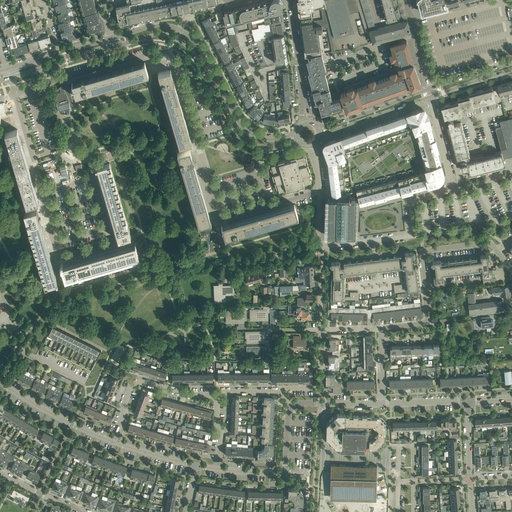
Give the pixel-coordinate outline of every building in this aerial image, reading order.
[(20,0),(21,1),(22,6),(21,6),(20,8),(21,11),(22,10),(24,10),(27,9),(31,8),(32,8),(29,0),(20,0)] [(93,0),(78,0),(81,11),(82,15),(92,12),(97,11),(93,0)] [(217,3),(215,0),(130,0),(132,4),(116,7),(119,24),(177,11),(179,11),(183,10),(185,9),(185,10),(217,3)] [(282,11),(281,2),(278,0),(269,0),(222,12),(225,25),(275,13),(279,12),(282,11)] [(299,17),(311,15),(310,10),(327,8),(325,0),(298,0),(299,3),(297,4),(299,17)] [(325,0),(327,8),(334,38),(354,32),(349,13),(359,11),(359,9),(358,7),(357,5),(357,3),(356,0),(325,0)] [(383,0),(389,20),(399,18),(399,17),(398,17),(398,15),(400,15),(398,7),(396,7),(395,3),(396,3),(395,0),(383,0)] [(417,0),(418,1),(418,2),(418,3),(417,3),(417,4),(417,5),(418,6),(418,7),(418,8),(419,9),(419,10),(420,10),(420,11),(421,12),(423,12),(424,12),(425,13),(426,13),(427,12),(428,12),(429,12),(430,11),(431,11),(431,10),(432,10),(432,9),(435,9),(434,10),(435,10),(435,9),(436,9),(446,6),(446,5),(448,4),(448,5),(459,2),(458,1),(460,0),(462,0),(463,1),(467,0),(417,0)] [(66,3),(59,5),(55,6),(58,14),(61,13),(68,12),(71,11),(70,7),(67,8),(66,3)] [(27,9),(24,10),(27,20),(31,19),(35,18),(34,15),(35,15),(34,11),(33,11),(32,8),(31,8),(27,9)] [(92,12),(82,15),(84,22),(82,23),(86,35),(104,29),(98,10),(97,11),(92,12)] [(68,12),(61,13),(58,14),(60,23),(68,21),(73,19),(72,15),(69,16),(68,12)] [(275,24),(281,23),(281,21),(280,12),(279,12),(275,13),(272,14),(271,14),(265,16),(251,19),(246,21),(247,24),(249,24),(250,30),(252,29),(259,27),(258,24),(264,23),(264,24),(265,24),(275,22),(275,24)] [(7,15),(0,16),(0,28),(3,28),(5,27),(7,26),(6,23),(9,22),(7,15)] [(305,56),(321,53),(325,53),(324,50),(324,48),(322,34),(322,32),(321,29),(321,26),(316,27),(312,27),(312,21),(311,15),(299,17),(301,29),(305,56)] [(39,17),(35,18),(31,19),(34,30),(35,29),(42,27),(41,25),(42,24),(41,20),(40,20),(39,17)] [(203,23),(204,26),(205,26),(212,22),(209,17),(206,19),(206,17),(200,19),(202,24),(203,23)] [(372,43),(401,36),(410,34),(407,20),(406,21),(407,21),(369,31),(372,43)] [(61,29),(63,29),(62,28),(63,28),(64,31),(71,29),(74,29),(73,25),(70,26),(68,21),(60,23),(59,23),(60,29),(61,29)] [(205,26),(204,26),(207,31),(208,31),(214,27),(217,26),(215,21),(212,22),(205,26)] [(258,24),(259,27),(252,29),(255,41),(260,39),(261,39),(260,38),(271,36),(274,36),(274,34),(283,33),(281,23),(275,24),(275,22),(265,24),(265,25),(264,26),(264,24),(264,23),(258,24)] [(226,26),(229,35),(238,33),(236,23),(226,26)] [(3,30),(3,31),(4,35),(5,34),(6,38),(14,36),(12,28),(14,25),(14,24),(11,25),(7,26),(5,27),(3,28),(3,30)] [(35,29),(38,37),(40,36),(39,32),(42,31),(47,29),(46,26),(42,27),(35,29)] [(217,32),(214,27),(208,31),(207,31),(209,36),(217,32)] [(31,30),(33,36),(30,37),(31,42),(28,43),(30,50),(30,51),(41,48),(35,29),(34,30),(31,30)] [(65,37),(66,37),(67,40),(77,37),(75,33),(72,34),(71,29),(64,31),(61,32),(63,37),(64,37),(64,38),(65,37)] [(217,32),(209,36),(212,41),(220,37),(217,32)] [(38,39),(41,48),(51,45),(49,36),(48,35),(44,36),(42,37),(43,38),(38,39)] [(274,36),(271,36),(275,63),(287,61),(286,55),(285,50),(285,45),(284,45),(284,44),(284,40),(283,35),(274,36)] [(17,45),(14,36),(6,38),(9,48),(13,47),(17,46),(21,45),(21,44),(17,45)] [(221,39),(217,41),(213,43),(216,48),(217,48),(223,44),(221,39)] [(392,53),(388,54),(392,70),(344,87),(345,92),(340,94),(344,106),(343,106),(343,107),(344,106),(346,111),(362,105),(362,104),(410,87),(410,88),(420,84),(414,67),(414,68),(413,68),(411,63),(412,63),(413,63),(413,62),(412,62),(406,40),(390,45),(392,53)] [(21,45),(17,46),(13,47),(16,55),(30,50),(28,43),(21,45)] [(223,44),(217,48),(216,48),(218,53),(220,52),(226,49),(228,48),(226,43),(223,44)] [(228,54),(226,49),(220,52),(218,53),(221,58),(228,54)] [(326,71),(321,53),(305,56),(309,72),(307,73),(312,90),(310,90),(315,109),(319,107),(321,114),(332,111),(331,110),(341,107),(339,98),(332,100),(324,72),(326,71)] [(228,54),(221,58),(223,63),(231,59),(228,54)] [(237,65),(236,62),(233,63),(232,61),(229,63),(224,65),(227,70),(228,69),(235,66),(237,65)] [(148,74),(147,70),(145,62),(72,83),(75,96),(148,74)] [(237,71),(235,66),(228,69),(227,70),(230,75),(231,74),(237,71)] [(287,68),(282,69),(280,70),(280,78),(289,77),(288,69),(287,69),(287,68)] [(158,73),(179,146),(192,142),(170,69),(168,70),(165,71),(163,72),(160,72),(158,73)] [(240,76),(237,71),(231,74),(230,75),(232,80),(240,76)] [(240,76),(232,80),(235,85),(242,81),(240,76)] [(501,152),(502,155),(511,152),(511,81),(497,85),(497,86),(500,97),(511,94),(511,117),(493,122),(501,152)] [(246,88),(243,83),(240,85),(236,87),(238,92),(240,91),(246,88)] [(61,91),(53,94),(55,100),(53,101),(54,105),(57,105),(59,111),(61,110),(62,115),(66,113),(66,114),(69,114),(69,113),(70,110),(70,106),(74,105),(72,100),(68,86),(63,88),(62,87),(61,86),(59,87),(61,91)] [(505,165),(502,155),(501,152),(495,154),(495,155),(484,157),(484,158),(484,157),(466,162),(466,159),(469,158),(460,123),(454,124),(453,120),(452,120),(453,119),(454,119),(456,116),(458,117),(460,115),(462,114),(461,112),(473,109),(472,106),(500,99),(500,97),(497,86),(489,88),(489,87),(483,89),(477,91),(477,90),(471,92),(472,92),(468,93),(469,96),(466,96),(460,97),(460,98),(457,99),(458,101),(455,102),(455,101),(449,103),(444,105),(443,104),(440,105),(444,119),(447,118),(449,126),(450,128),(447,130),(448,135),(449,135),(450,141),(451,147),(452,147),(453,153),(454,159),(455,158),(456,162),(459,161),(462,169),(467,167),(469,175),(473,174),(478,173),(478,172),(484,171),(488,171),(488,170),(498,167),(498,168),(502,167),(502,166),(505,165)] [(249,93),(246,88),(240,91),(238,92),(241,97),(242,96),(249,93)] [(250,95),(249,93),(242,96),(241,97),(243,102),(245,101),(253,97),(252,94),(250,95)] [(253,97),(245,101),(243,102),(246,107),(247,106),(249,105),(256,102),(253,97)] [(253,115),(259,109),(255,105),(251,109),(250,111),(249,112),(253,115)] [(260,117),(263,112),(259,109),(253,115),(258,119),(258,118),(260,117)] [(381,123),(365,129),(366,130),(351,135),(345,137),(341,139),(340,138),(335,140),(335,139),(327,142),(326,143),(325,143),(324,144),(323,145),(323,146),(323,147),(323,148),(323,150),(326,158),(327,158),(328,162),(328,163),(332,195),(332,199),(326,199),(326,236),(336,236),(336,233),(344,234),(344,236),(355,236),(356,203),(359,202),(359,204),(375,200),(375,201),(386,198),(386,197),(401,193),(401,194),(412,191),(412,190),(428,186),(428,185),(432,184),(433,185),(432,185),(432,186),(433,185),(434,185),(435,185),(436,184),(437,184),(438,184),(439,183),(440,183),(440,182),(441,182),(441,181),(442,180),(443,179),(443,178),(443,177),(443,176),(443,175),(443,174),(443,173),(443,172),(443,171),(442,170),(442,169),(441,169),(440,164),(437,152),(438,151),(437,149),(436,149),(435,147),(437,147),(436,144),(435,144),(434,142),(436,142),(435,139),(434,139),(430,126),(431,126),(429,121),(427,113),(426,113),(426,111),(425,111),(425,110),(424,110),(424,109),(423,109),(422,109),(421,109),(419,109),(411,112),(406,114),(406,115),(402,117),(396,119),(381,124),(381,123)] [(270,114),(268,123),(274,124),(274,123),(279,122),(278,120),(275,120),(275,115),(275,113),(270,112),(270,114)] [(264,113),(263,118),(260,117),(258,118),(263,121),(263,122),(268,123),(270,114),(264,113)] [(38,202),(17,129),(5,133),(26,206),(39,202),(38,202)] [(211,221),(190,149),(177,152),(199,225),(211,222),(211,221)] [(304,158),(303,155),(296,157),(296,156),(278,161),(278,163),(271,165),(272,168),(270,168),(276,189),(278,188),(279,191),(286,189),(286,190),(295,188),(304,185),(304,184),(311,181),(310,179),(312,178),(310,172),(307,162),(306,158),(304,158)] [(109,163),(97,166),(118,239),(131,236),(109,163)] [(298,216),(297,215),(294,204),(222,225),(221,225),(225,238),(298,216)] [(24,212),(45,285),(58,282),(36,209),(24,212)] [(139,256),(135,245),(135,244),(62,265),(66,277),(139,256)] [(394,255),(394,257),(375,260),(351,263),(350,260),(350,261),(349,261),(348,262),(348,263),(340,264),(339,261),(331,262),(332,267),(333,266),(333,299),(343,299),(343,277),(341,277),(341,275),(352,273),(377,270),(381,270),(395,268),(402,267),(402,266),(406,266),(406,269),(405,269),(408,291),(418,290),(416,268),(413,268),(412,257),(413,256),(413,252),(404,253),(405,256),(397,257),(397,256),(396,256),(395,255),(394,255)] [(434,265),(436,277),(433,277),(434,285),(445,283),(444,276),(442,276),(442,273),(478,269),(481,268),(483,284),(506,281),(498,265),(498,264),(497,264),(496,264),(496,265),(495,265),(495,266),(495,267),(496,269),(493,270),(489,270),(487,259),(489,258),(488,254),(480,255),(480,258),(441,263),(440,260),(432,261),(433,265),(434,265)] [(300,267),(300,273),(299,273),(298,274),(298,276),(299,276),(299,278),(305,278),(305,276),(314,275),(313,266),(305,266),(305,263),(298,264),(299,267),(300,267)] [(245,276),(247,285),(260,282),(258,273),(250,275),(245,276)] [(298,285),(299,289),(306,288),(306,285),(314,285),(314,275),(305,276),(305,278),(299,278),(299,276),(298,276),(295,276),(295,281),(299,280),(299,281),(301,281),(303,281),(303,284),(298,285)] [(233,294),(233,293),(234,293),(234,285),(222,285),(222,283),(218,283),(219,285),(214,285),(214,291),(219,291),(219,297),(215,297),(215,302),(224,302),(226,302),(225,295),(234,295),(234,294),(233,294)] [(406,291),(405,288),(402,288),(402,284),(394,285),(395,292),(406,291)] [(275,292),(280,292),(280,294),(281,296),(292,295),(292,285),(274,286),(275,292)] [(505,286),(491,288),(491,294),(492,295),(496,294),(500,294),(500,296),(506,296),(511,295),(510,285),(508,285),(505,286)] [(497,300),(476,303),(474,292),(467,293),(469,310),(469,315),(495,312),(495,311),(503,310),(502,300),(497,300)] [(305,294),(305,298),(297,297),(297,305),(309,305),(309,301),(312,301),(313,294),(305,294)] [(298,307),(298,305),(288,305),(288,314),(297,313),(297,318),(301,318),(301,319),(302,320),(304,320),(305,319),(305,318),(309,318),(309,317),(310,317),(310,315),(309,314),(309,311),(301,312),(301,307),(298,307)] [(267,312),(270,312),(270,310),(270,306),(263,306),(263,309),(250,310),(250,316),(254,316),(254,320),(262,320),(262,319),(267,319),(267,312)] [(238,321),(240,321),(243,321),(243,313),(246,313),(246,307),(243,307),(243,311),(226,311),(226,319),(230,318),(230,322),(238,322),(238,321)] [(331,318),(331,321),(336,322),(336,319),(337,319),(337,307),(336,307),(331,307),(331,309),(328,309),(328,318),(331,318)] [(378,307),(372,308),(372,309),(370,309),(370,318),(373,318),(373,319),(378,319),(378,318),(380,318),(378,307)] [(367,309),(367,308),(361,308),(361,319),(362,319),(362,320),(367,320),(367,318),(370,318),(370,309),(367,309)] [(481,321),(480,321),(481,328),(494,327),(493,320),(491,320),(490,317),(481,318),(481,321)] [(52,326),(48,335),(53,337),(57,328),(52,326)] [(57,328),(53,337),(57,339),(61,331),(57,328)] [(61,331),(57,339),(61,342),(66,333),(61,331)] [(257,332),(250,332),(250,337),(247,337),(247,342),(265,342),(265,344),(268,344),(268,341),(265,341),(265,332),(257,332)] [(66,333),(61,342),(66,344),(70,335),(66,333)] [(331,338),(329,338),(329,342),(329,343),(339,344),(339,338),(341,339),(341,334),(331,334),(331,338)] [(70,335),(66,344),(70,346),(74,337),(70,335)] [(294,336),(294,338),(288,337),(288,346),(293,346),(293,347),(293,348),(294,348),(305,349),(306,349),(306,348),(306,347),(308,347),(308,342),(307,342),(307,340),(306,340),(300,339),(301,336),(294,336)] [(74,337),(70,346),(74,348),(79,339),(74,337)] [(79,339),(74,348),(79,350),(83,342),(79,339)] [(83,342),(79,350),(83,352),(87,344),(83,342)] [(329,345),(328,349),(332,349),(332,352),(340,352),(340,349),(339,349),(339,344),(329,343),(329,345)] [(87,344),(83,352),(87,355),(92,346),(87,344)] [(433,344),(433,345),(434,357),(439,357),(439,355),(443,355),(442,347),(439,347),(439,344),(433,344)] [(118,345),(115,351),(124,355),(126,348),(118,345)] [(92,346),(87,355),(92,357),(96,348),(92,346)] [(262,357),(262,360),(269,360),(268,353),(265,353),(265,347),(260,347),(260,346),(251,347),(251,350),(247,350),(247,357),(262,357)] [(96,348),(92,357),(97,359),(101,351),(96,348)] [(332,355),(328,355),(328,359),(328,360),(338,361),(338,356),(340,356),(340,352),(332,352),(332,355)] [(133,358),(130,365),(133,365),(132,370),(137,372),(137,370),(141,360),(136,358),(135,359),(133,358)] [(145,366),(146,361),(141,360),(137,370),(137,372),(143,373),(143,372),(145,366)] [(328,366),(329,366),(331,366),(331,370),(339,370),(339,366),(338,366),(338,361),(328,360),(328,362),(328,366)] [(149,374),(151,367),(145,366),(143,372),(143,373),(148,375),(149,374)] [(149,374),(148,375),(154,377),(154,376),(156,369),(151,367),(149,374)] [(18,373),(16,377),(18,378),(17,380),(22,382),(23,380),(26,374),(28,372),(22,369),(20,374),(18,373)] [(303,370),(303,373),(303,382),(309,382),(309,377),(312,377),(312,370),(303,370)] [(511,380),(511,370),(511,371),(511,370),(504,370),(504,375),(499,375),(500,382),(511,380)] [(332,390),(341,390),(341,388),(343,388),(343,383),(343,382),(341,382),(341,381),(338,381),(335,378),(335,374),(334,374),(334,372),(327,372),(327,374),(326,374),(326,383),(330,383),(327,387),(329,389),(332,385),(332,386),(332,390)] [(29,376),(26,374),(23,380),(22,382),(28,385),(29,383),(31,384),(33,380),(35,375),(31,373),(29,376)] [(119,379),(116,378),(111,376),(109,382),(117,385),(119,379)] [(33,380),(31,384),(32,385),(31,387),(36,390),(37,388),(40,382),(35,380),(34,381),(33,380)] [(45,381),(43,384),(40,382),(37,388),(36,390),(42,393),(43,391),(45,392),(49,383),(45,381)] [(109,382),(107,381),(105,386),(107,387),(115,390),(117,385),(109,382)] [(54,390),(51,388),(53,385),(49,383),(45,392),(46,392),(45,395),(50,398),(54,390)] [(54,390),(50,398),(56,400),(57,398),(59,399),(61,395),(62,391),(61,391),(61,389),(56,386),(56,387),(54,390)] [(113,395),(115,390),(107,387),(105,393),(113,395)] [(102,391),(100,397),(103,398),(105,399),(104,401),(109,404),(110,401),(111,401),(113,395),(105,393),(102,391)] [(141,398),(147,400),(149,395),(142,392),(140,397),(141,398)] [(75,396),(70,394),(68,398),(65,404),(64,405),(70,408),(71,405),(73,406),(77,399),(75,398),(75,396)] [(61,395),(59,399),(60,400),(59,403),(64,405),(65,404),(68,398),(63,395),(62,396),(61,395)] [(145,406),(147,400),(141,398),(140,397),(138,403),(139,403),(145,406)] [(260,435),(261,437),(262,437),(261,441),(272,442),(275,398),(264,397),(264,402),(263,402),(261,403),(263,404),(263,405),(263,412),(262,412),(261,414),(262,415),(263,415),(262,423),(260,424),(262,426),(262,434),(261,434),(260,435)] [(143,411),(145,406),(139,403),(138,403),(135,408),(137,409),(143,411)] [(91,407),(86,405),(83,412),(88,414),(91,407)] [(201,407),(195,406),(195,407),(193,415),(193,414),(199,415),(201,407)] [(93,417),(96,409),(91,407),(88,414),(93,417)] [(146,412),(143,411),(137,409),(135,408),(133,414),(145,418),(146,415),(147,415),(148,415),(150,416),(151,414),(146,412)] [(0,415),(5,419),(9,412),(5,409),(1,414),(0,415)] [(96,411),(97,409),(96,409),(93,417),(93,418),(98,420),(101,413),(96,411)] [(101,413),(98,420),(103,422),(107,415),(106,415),(107,412),(102,410),(101,413)] [(10,422),(14,414),(9,412),(5,419),(10,422)] [(15,425),(19,417),(14,414),(10,422),(15,425)] [(326,437),(331,442),(330,443),(334,447),(341,448),(342,432),(340,432),(339,438),(335,433),(335,428),(338,425),(373,426),(377,430),(376,436),(371,440),(371,442),(369,442),(369,450),(375,450),(380,445),(381,446),(380,445),(385,440),(386,427),(382,423),(383,422),(382,423),(377,418),(367,417),(367,416),(362,416),(362,417),(358,417),(358,416),(353,416),(353,417),(349,417),(349,415),(345,415),(345,414),(337,414),(333,417),(332,416),(329,419),(330,420),(326,424),(326,437)] [(109,425),(112,417),(107,415),(103,422),(109,425)] [(19,428),(24,420),(19,417),(15,425),(19,428)] [(449,429),(449,435),(450,435),(450,438),(456,438),(456,435),(457,435),(457,432),(458,432),(457,428),(457,426),(456,426),(456,423),(456,419),(452,419),(452,420),(449,420),(449,419),(447,419),(447,418),(443,419),(441,419),(441,421),(438,421),(438,427),(441,427),(447,427),(449,429)] [(24,431),(29,423),(24,420),(19,428),(24,431)] [(29,434),(34,426),(29,423),(24,431),(29,434)] [(37,432),(39,429),(34,426),(29,434),(34,437),(33,438),(36,440),(39,434),(37,432)] [(158,428),(157,431),(155,439),(161,440),(163,432),(164,429),(158,428)] [(362,428),(346,428),(346,432),(342,432),(341,448),(343,448),(343,454),(353,454),(364,454),(365,448),(367,448),(368,432),(362,432),(362,428)] [(157,431),(157,432),(152,430),(149,438),(155,440),(155,439),(157,431)] [(44,432),(43,433),(42,435),(39,434),(36,440),(39,442),(40,440),(45,442),(49,434),(44,432)] [(50,445),(54,437),(49,434),(45,442),(50,445)] [(187,438),(185,446),(185,447),(191,449),(191,447),(192,444),(192,441),(193,437),(187,436),(187,438)] [(55,448),(59,440),(54,437),(50,445),(55,448)] [(504,443),(503,443),(504,454),(503,455),(498,455),(498,464),(503,463),(503,464),(509,464),(509,463),(509,455),(508,441),(504,441),(504,443)] [(261,451),(258,451),(258,452),(256,451),(256,453),(255,458),(257,458),(257,460),(266,460),(266,456),(270,459),(272,457),(269,454),(273,454),(274,445),(272,445),(272,443),(266,443),(266,445),(264,445),(264,448),(261,451)] [(497,445),(492,446),(492,455),(492,456),(486,456),(487,464),(492,464),(492,465),(498,465),(498,464),(498,455),(497,445)] [(78,448),(73,446),(70,454),(75,456),(78,448)] [(474,447),(475,466),(482,466),(482,465),(487,464),(486,456),(481,456),(480,455),(479,446),(474,447)] [(80,459),(84,451),(78,448),(75,456),(80,459)] [(88,456),(89,453),(84,451),(80,459),(85,461),(85,463),(88,464),(90,458),(88,456)] [(6,452),(5,454),(5,455),(2,460),(0,462),(6,465),(7,463),(9,464),(12,459),(13,456),(9,454),(6,452)] [(94,455),(94,456),(93,459),(90,458),(88,464),(91,465),(91,463),(97,465),(100,457),(94,455)] [(9,464),(12,466),(11,468),(16,471),(17,468),(20,463),(21,461),(13,456),(12,459),(9,464)] [(102,467),(105,459),(100,457),(97,465),(102,467)] [(108,469),(111,461),(105,459),(102,467),(108,469)] [(21,461),(20,463),(17,468),(16,471),(21,474),(22,472),(25,473),(25,472),(28,468),(29,466),(26,464),(21,461)] [(113,471),(116,463),(111,461),(108,469),(113,471)] [(118,473),(121,465),(116,463),(113,471),(118,473)] [(331,464),(332,465),(331,486),(345,486),(345,495),(361,495),(361,494),(375,495),(375,467),(375,466),(377,465),(362,466),(355,466),(346,467),(346,465),(331,464)] [(125,471),(127,467),(121,465),(118,473),(124,475),(123,477),(126,478),(128,472),(125,471)] [(33,468),(29,466),(28,468),(25,472),(25,473),(27,474),(26,476),(32,479),(33,477),(35,471),(32,470),(33,468)] [(132,469),(132,470),(131,473),(128,472),(126,478),(129,479),(130,477),(135,479),(138,470),(132,469)] [(37,482),(41,474),(35,471),(33,477),(32,479),(37,482)] [(149,474),(147,482),(146,485),(151,487),(155,475),(149,474)] [(60,483),(59,483),(55,481),(51,489),(57,491),(60,483)] [(66,484),(65,485),(60,483),(57,491),(62,493),(62,492),(65,493),(68,485),(66,484)] [(71,484),(70,486),(68,485),(65,493),(67,494),(67,495),(72,497),(75,489),(77,486),(71,484)] [(502,488),(499,489),(499,493),(500,499),(504,498),(506,500),(507,509),(511,508),(510,498),(509,493),(506,493),(505,487),(502,487),(502,488)] [(303,492),(301,490),(297,493),(297,489),(288,488),(288,490),(288,493),(288,496),(288,497),(291,498),(294,501),(294,504),(295,504),(298,504),(301,505),(303,505),(304,496),(299,496),(299,495),(303,492)] [(478,490),(478,491),(479,493),(480,502),(483,501),(486,503),(486,508),(491,508),(490,499),(489,494),(486,494),(485,488),(485,489),(479,489),(479,490),(478,490)] [(492,489),(489,489),(489,494),(490,499),(494,499),(496,500),(496,508),(501,507),(500,499),(499,493),(496,494),(495,488),(492,488),(492,489)] [(81,490),(81,492),(75,489),(72,497),(77,500),(78,499),(81,500),(84,491),(81,490)] [(86,494),(86,492),(84,491),(81,500),(83,501),(83,502),(88,504),(91,495),(86,494)] [(97,496),(96,497),(91,495),(88,504),(93,505),(94,505),(96,505),(99,497),(97,496)] [(102,499),(102,498),(99,497),(96,505),(99,506),(99,507),(104,509),(107,501),(102,499)] [(108,497),(107,501),(104,509),(109,511),(110,510),(113,511),(115,502),(116,500),(108,497)] [(116,499),(116,500),(115,502),(113,511),(115,511),(121,511),(123,506),(124,504),(118,502),(119,500),(116,499)]
